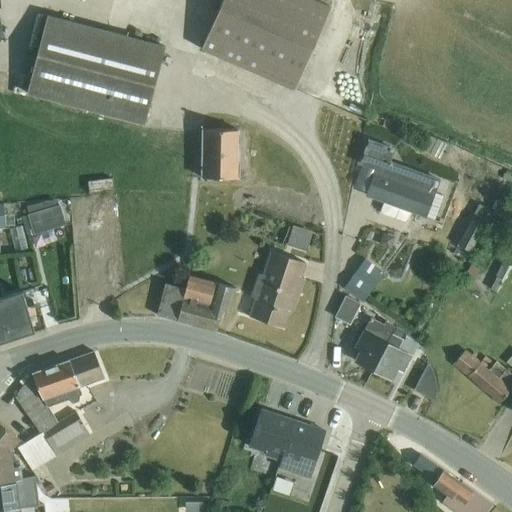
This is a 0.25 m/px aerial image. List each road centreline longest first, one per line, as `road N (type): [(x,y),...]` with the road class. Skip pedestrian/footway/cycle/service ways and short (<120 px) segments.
road 1 (tertiary): [(0,366),(92,335),(174,332),(370,404)]
road 2 (tertiary): [(370,404),(452,446),(511,492)]
